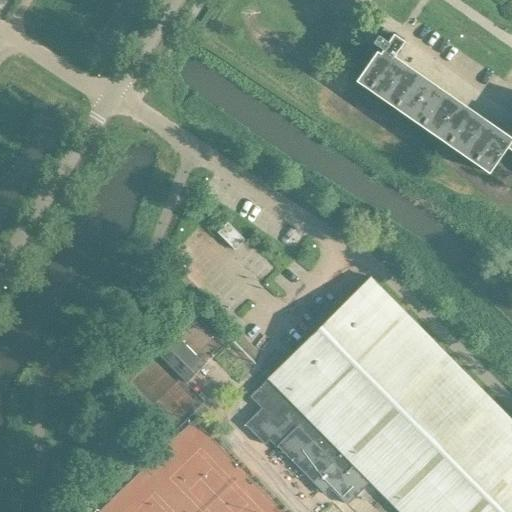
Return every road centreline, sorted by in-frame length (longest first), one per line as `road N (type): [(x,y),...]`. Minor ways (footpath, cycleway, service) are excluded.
road 1 (residential): [(347,246),(109,98)]
road 2 (unclassified): [(0,268),(109,98)]
road 3 (unclassified): [(511,100),(499,118),(401,50)]
